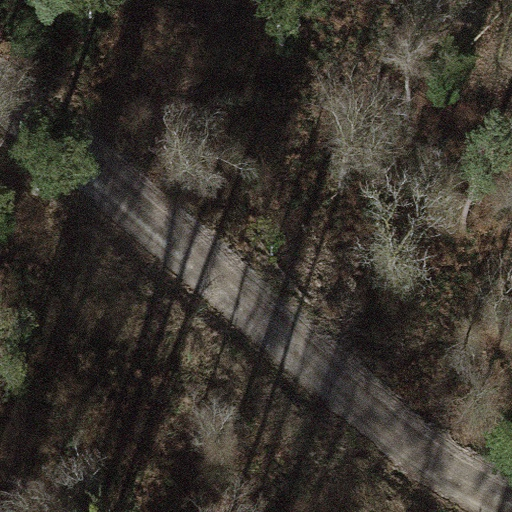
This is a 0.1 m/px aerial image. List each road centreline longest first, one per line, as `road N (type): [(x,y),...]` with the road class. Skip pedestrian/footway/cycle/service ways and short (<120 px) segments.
road 1 (track): [(511,508),(384,428),(0,103)]
road 2 (track): [(264,511),(384,428)]
